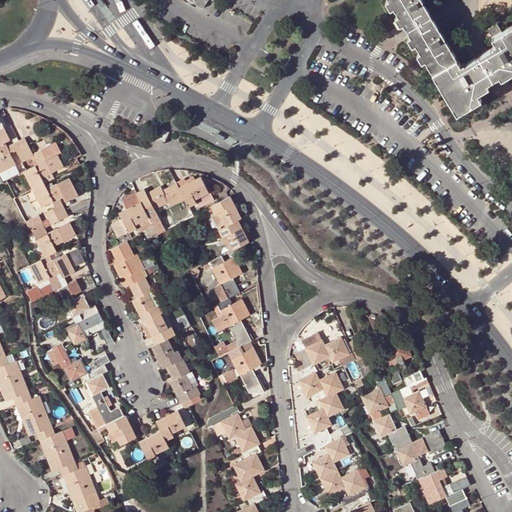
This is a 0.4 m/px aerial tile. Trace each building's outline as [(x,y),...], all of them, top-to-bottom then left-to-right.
[(460,65),(421,0),(388,0),(385,2),(390,10),(393,8),(398,16),(395,18),(400,26),(403,25),(410,37),(407,38),(412,47),(415,45),(420,53),(416,55),(421,63),(424,61),(457,114),(481,100),(478,94),(488,87),(487,84),(499,77),(501,80),(511,74),(511,26),(501,33),(496,25),(487,30),(495,44),(492,46),(493,47),(465,64),(464,63),(460,65)] [(159,126),(153,138),(163,143),(169,131),(159,126)] [(0,172),(16,164),(10,153),(7,146),(5,142),(9,139),(3,127),(0,129),(0,172)] [(17,141),(26,159),(31,157),(33,156),(32,154),(23,138),(17,141)] [(12,143),(15,150),(21,162),(26,159),(17,141),(12,143)] [(12,143),(7,146),(10,153),(15,150),(12,143)] [(32,154),(33,156),(31,157),(34,165),(45,160),(40,150),(32,154)] [(45,160),(34,165),(25,170),(22,171),(32,190),(44,183),(42,177),(52,172),(63,166),(57,154),(45,160)] [(68,172),(78,167),(77,164),(66,169),(68,172)] [(44,183),(55,178),(52,172),(42,177),(44,183)] [(189,206),(196,203),(195,198),(208,191),(201,176),(195,178),(194,177),(186,181),(185,179),(177,183),(185,198),(189,206)] [(52,202),(59,198),(63,196),(66,202),(77,196),(68,178),(47,188),(44,183),(32,190),(41,207),(52,202)] [(144,188),(137,192),(149,216),(152,222),(157,234),(166,230),(155,210),(168,203),(170,206),(185,198),(177,183),(163,191),(161,187),(147,194),(144,188)] [(208,191),(195,198),(196,203),(198,207),(213,199),(209,191),(208,191)] [(149,216),(137,192),(121,200),(126,209),(119,213),(122,218),(111,224),(118,238),(137,228),(137,229),(138,229),(152,222),(149,216)] [(215,214),(212,216),(219,230),(238,220),(241,219),(230,197),(228,198),(211,206),(215,214)] [(62,204),(59,198),(52,202),(54,207),(62,204)] [(62,204),(54,207),(44,213),(46,219),(65,210),(62,204)] [(41,221),(45,227),(68,216),(65,210),(46,219),(41,221)] [(221,238),(228,252),(234,249),(246,243),(249,242),(238,220),(219,230),(213,233),(216,240),(221,238)] [(48,233),(45,227),(41,221),(29,227),(35,239),(48,233)] [(48,233),(35,239),(44,257),(46,257),(57,251),(54,245),(76,234),(70,222),(48,233)] [(49,278),(56,274),(60,272),(62,277),(87,265),(86,261),(85,254),(85,246),(80,246),(77,241),(63,248),(66,253),(48,262),(46,257),(44,257),(28,265),(37,283),(49,278)] [(137,253),(133,255),(126,242),(112,249),(118,263),(115,265),(126,287),(130,285),(144,278),(148,276),(137,253)] [(230,298),(240,292),(233,277),(241,273),(233,257),(224,261),(221,256),(209,262),(203,265),(203,266),(203,268),(204,269),(205,269),(206,270),(207,270),(212,267),(220,284),(215,286),(215,289),(216,292),(219,293),(224,291),(228,299),(230,298)] [(62,286),(56,274),(49,278),(51,284),(41,289),(44,295),(58,288),(62,286)] [(160,314),(162,313),(159,305),(154,307),(148,293),(151,291),(144,278),(130,285),(136,299),(133,301),(144,322),(146,321),(160,314)] [(81,292),(75,280),(67,284),(62,286),(58,288),(72,316),(78,313),(82,320),(98,312),(95,305),(89,308),(82,294),(74,298),(73,296),(81,292)] [(148,293),(154,307),(159,305),(161,303),(154,290),(151,291),(148,293)] [(218,331),(229,326),(236,340),(240,347),(249,342),(252,341),(241,319),(249,315),(241,299),(233,303),(230,298),(228,299),(213,306),(218,317),(212,319),(218,331)] [(74,346),(88,339),(84,330),(103,321),(98,312),(82,320),(65,329),(72,343),(74,346)] [(171,327),(168,328),(160,314),(146,321),(157,343),(167,338),(175,334),(171,327)] [(380,320),(368,315),(372,324),(380,320)] [(380,320),(372,324),(382,348),(378,350),(389,375),(394,384),(403,380),(404,380),(408,378),(403,369),(405,368),(405,367),(402,359),(408,356),(401,340),(391,344),(380,320)] [(107,344),(113,341),(110,336),(105,325),(99,328),(107,344)] [(157,343),(153,345),(164,368),(168,366),(182,359),(178,351),(175,352),(167,338),(157,343)] [(340,357),(348,354),(349,353),(342,338),(325,345),(323,340),(298,352),(301,358),(304,364),(305,367),(312,365),(315,363),(329,357),(331,361),(340,357)] [(229,352),(240,347),(236,340),(226,345),(223,341),(213,346),(219,358),(229,352)] [(252,397),(264,391),(252,368),(261,364),(249,342),(240,347),(229,352),(231,356),(232,358),(231,359),(239,375),(240,375),(252,397)] [(62,344),(53,348),(60,362),(70,381),(87,372),(79,356),(71,360),(64,347),(62,344)] [(55,364),(60,362),(53,348),(48,351),(55,364)] [(213,364),(231,356),(229,352),(219,358),(212,361),(213,364)] [(350,358),(348,354),(340,357),(342,362),(350,358)] [(104,364),(110,361),(107,355),(90,363),(93,369),(104,364)] [(356,360),(364,377),(372,373),(364,356),(356,360)] [(171,382),(182,403),(190,399),(198,395),(200,394),(196,386),(193,387),(187,374),(189,373),(189,372),(182,359),(168,366),(175,380),(171,382)] [(28,392),(15,360),(7,363),(0,365),(0,383),(7,400),(15,397),(18,404),(30,399),(29,395),(28,392)] [(109,406),(104,398),(101,392),(109,387),(102,373),(107,371),(104,364),(93,369),(87,372),(90,379),(85,382),(97,406),(106,425),(124,416),(119,407),(111,410),(109,406)] [(312,365),(305,367),(298,371),(297,372),(300,379),(299,380),(307,395),(323,388),(327,394),(335,391),(343,387),(335,372),(319,379),(312,365)] [(222,375),(226,384),(227,385),(240,379),(234,368),(222,374),(222,375)] [(187,374),(193,387),(196,386),(198,384),(191,371),(189,372),(189,373),(187,374)] [(409,386),(424,379),(421,372),(408,378),(404,380),(407,387),(409,386)] [(395,403),(392,394),(384,377),(376,381),(378,387),(362,395),(374,419),(382,416),(379,410),(395,403)] [(357,388),(364,385),(361,378),(354,382),(357,388)] [(407,387),(399,390),(402,398),(413,393),(412,391),(428,384),(426,378),(424,379),(409,386),(407,387)] [(75,387),(72,382),(63,387),(66,392),(75,387)] [(429,414),(419,390),(413,393),(402,398),(399,390),(392,394),(395,403),(398,409),(406,406),(409,414),(415,412),(418,418),(429,414)] [(314,442),(329,434),(326,427),(331,424),(327,415),(343,408),(335,391),(327,394),(319,398),(323,409),(308,417),(315,433),(311,436),(314,442)] [(190,399),(182,403),(184,408),(188,406),(192,404),(201,400),(198,395),(190,399)] [(51,427),(38,396),(30,399),(18,404),(31,435),(38,433),(41,439),(53,434),(51,427)] [(108,396),(104,398),(109,406),(112,404),(108,396)] [(243,451),(244,452),(257,445),(260,444),(251,426),(246,429),(238,414),(240,412),(237,405),(234,406),(208,420),(209,425),(209,426),(221,420),(221,421),(227,432),(230,439),(236,436),(242,448),(243,451)] [(106,425),(97,406),(89,410),(98,429),(98,428),(106,425)] [(186,425),(178,410),(157,421),(162,430),(166,439),(173,435),(172,432),(186,425)] [(395,450),(412,442),(405,426),(397,429),(390,413),(382,416),(374,419),(372,420),(380,437),(388,434),(395,450)] [(119,439),(122,444),(136,437),(125,415),(124,416),(106,425),(98,428),(101,434),(110,430),(111,432),(114,431),(119,439)] [(411,427),(416,425),(413,417),(407,419),(411,427)] [(218,436),(227,432),(221,421),(212,426),(218,436)] [(74,436),(70,427),(53,434),(41,439),(54,470),(61,468),(64,474),(77,469),(75,464),(74,463),(65,440),(74,436)] [(98,428),(98,429),(91,432),(97,440),(103,438),(101,434),(98,428)] [(334,460),(348,454),(346,447),(341,438),(344,436),(340,429),(329,434),(314,442),(317,448),(324,445),(329,454),(313,462),(321,477),(338,469),(334,460)] [(162,430),(148,437),(139,441),(148,460),(157,456),(155,452),(169,445),(166,439),(162,430)] [(427,445),(443,438),(439,430),(423,437),(427,445)] [(111,443),(119,439),(114,431),(111,432),(106,434),(111,443)] [(420,459),(430,454),(427,445),(423,437),(412,442),(420,459)] [(427,445),(430,454),(446,447),(443,438),(427,445)] [(435,460),(423,466),(420,459),(412,442),(395,450),(403,466),(411,463),(418,479),(439,469),(435,460)] [(242,481),(237,483),(245,501),(247,500),(261,493),(252,475),(263,470),(256,454),(261,451),(257,445),(244,452),(242,453),(244,459),(234,464),(242,481)] [(75,464),(77,469),(64,474),(79,511),(81,511),(92,508),(100,505),(98,500),(82,461),(75,464)] [(344,505),(371,492),(364,477),(368,475),(364,466),(342,476),(338,469),(321,477),(329,495),(345,487),(349,494),(341,498),(344,505)] [(445,496),(446,496),(439,480),(447,477),(443,468),(439,469),(418,479),(430,504),(445,496)] [(453,493),(462,489),(470,485),(466,477),(450,484),(453,493)] [(463,511),(462,509),(470,505),(462,489),(453,493),(446,496),(445,496),(449,504),(452,511),(463,511)] [(257,511),(254,504),(267,497),(264,491),(261,493),(247,500),(250,505),(235,511),(257,511)] [(353,511),(373,511),(369,503),(375,500),(371,492),(344,505),(347,511),(348,511),(353,510),(353,511)] [(104,498),(98,500),(100,505),(100,506),(107,503),(104,498)] [(413,511),(410,503),(393,511),(413,511)]
